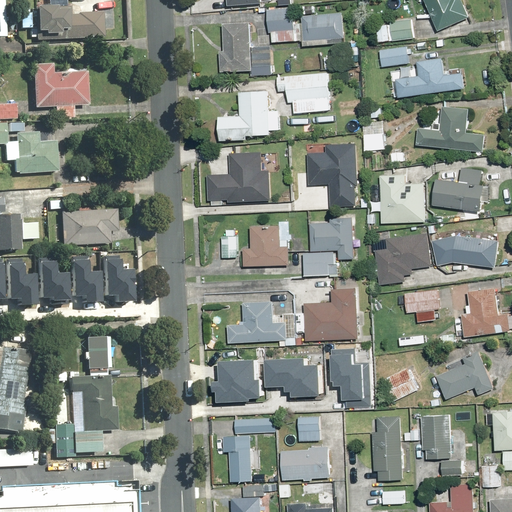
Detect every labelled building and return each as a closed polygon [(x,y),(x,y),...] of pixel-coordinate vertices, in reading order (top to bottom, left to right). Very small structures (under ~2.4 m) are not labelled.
[(428,0),(442,31),(474,17),(466,0),(428,0)] [(70,5),(37,6),(38,31),(44,31),(44,35),(48,35),(48,39),(104,38),(104,12),(70,12),(70,5)] [(293,9),(271,10),(271,33),(274,33),(274,43),(306,43),(306,46),(348,45),(347,13),(293,14),(293,9)] [(379,22),(382,42),(418,37),(416,18),(379,22)] [(254,23),(227,24),(228,51),(224,51),(225,71),(258,70),(257,67),(277,66),(276,46),(255,46),(254,23)] [(409,46),(382,50),(385,67),(411,64),(409,46)] [(423,76),(400,79),(402,98),(466,90),(464,73),(448,75),(446,58),(421,61),(423,76)] [(52,64),(34,64),(34,108),(55,108),(55,120),(75,120),(75,106),(87,106),(86,68),(76,68),(76,72),(52,73),(52,64)] [(330,73),(280,75),(281,92),(291,91),(291,102),(298,102),(298,111),(331,110),(330,73)] [(243,117),(224,116),(223,141),(252,142),(252,136),(274,136),(274,130),(282,130),(282,111),(272,111),(272,91),(244,91),(243,117)] [(15,104),(0,104),(0,120),(16,119),(15,104)] [(436,128),(422,128),(421,145),(487,151),(488,134),(470,134),(471,108),(445,107),(445,123),(436,122),(436,128)] [(387,121),(366,122),(368,152),(388,151),(387,121)] [(16,143),(7,143),(6,161),(15,161),(14,173),(55,175),(57,141),(38,140),(38,132),(17,131),(16,143)] [(329,153),(313,153),(313,184),(335,184),(335,205),(359,205),(359,187),(362,187),(362,145),(329,145),(329,153)] [(394,152),(394,162),(406,162),(406,152),(394,152)] [(234,175),(212,175),(212,199),(273,199),(274,170),(266,170),(266,154),(235,154),(234,175)] [(463,183),(440,179),(436,204),(486,212),(489,186),(484,185),(487,170),(465,167),(463,183)] [(408,175),(384,176),(385,223),(429,222),(428,183),(409,184),(408,175)] [(62,200),(49,200),(49,210),(62,209),(62,200)] [(117,209),(61,212),(62,246),(110,244),(110,232),(118,231),(117,209)] [(21,216),(0,216),(0,250),(21,250),(21,216)] [(334,222),(314,222),(314,250),(342,250),(342,258),(357,258),(356,217),(334,217),(334,222)] [(285,226),(255,225),(255,248),(247,248),(247,266),(292,266),(293,238),(285,238),(285,226)] [(436,243),(441,265),(452,263),(452,266),(458,265),(458,262),(500,267),(502,240),(464,237),(465,233),(459,232),(459,236),(436,243)] [(240,237),(225,237),(225,258),(239,258),(240,237)] [(391,249),(379,251),(383,284),(413,281),(412,275),(417,275),(417,269),(435,266),(432,243),(410,245),(409,237),(390,239),(391,249)] [(338,253),(307,253),(306,275),(338,276),(338,253)] [(130,269),(118,270),(117,254),(103,255),(104,294),(115,294),(115,300),(131,300),(130,269)] [(98,270),(85,271),(85,255),(70,256),(71,295),(82,295),(82,301),(99,300),(98,270)] [(65,272),(52,272),(52,257),(37,257),(38,296),(49,296),(49,302),(66,302),(65,272)] [(32,273),(20,273),(19,258),(5,258),(6,297),(17,297),(17,303),(33,303),(32,273)] [(336,302),(308,303),(309,340),(361,338),(360,288),(335,289),(336,302)] [(471,314),(465,314),(468,337),(511,331),(511,311),(503,313),(499,288),(473,291),(474,305),(470,305),(471,314)] [(441,289),(407,293),(410,313),(420,311),(421,322),(440,320),(438,310),(443,309),(441,289)] [(244,324),(232,325),(233,343),(291,340),(290,322),(277,323),(276,302),(247,303),(248,321),(244,322),(244,324)] [(88,360),(88,370),(106,370),(106,337),(88,337),(88,353),(82,353),(82,360),(88,360)] [(358,344),(335,346),(337,383),(345,382),(346,405),(375,403),(372,359),(359,360),(358,344)] [(29,352),(0,347),(0,427),(19,430),(29,352)] [(468,364),(440,376),(450,399),(479,386),(483,395),(499,388),(482,351),(466,358),(468,364)] [(311,353),(270,356),(272,383),(290,382),(290,387),(296,387),(297,395),(325,393),(323,361),(312,362),(311,353)] [(262,375),(261,356),(224,358),(225,379),(219,379),(219,388),(221,388),(222,398),(266,396),(265,375),(262,375)] [(109,377),(70,378),(72,425),(55,425),(55,458),(75,458),(75,454),(101,454),(101,431),(116,431),(117,406),(111,406),(109,377)] [(511,412),(498,413),(499,450),(506,450),(507,470),(511,469),(511,412)] [(443,460),(443,415),(427,415),(427,460),(443,460)] [(324,417),(303,417),(303,440),(324,440),(324,417)] [(381,432),(376,432),(377,471),(382,471),(382,481),(407,481),(407,472),(411,472),(410,445),(405,445),(404,417),(381,417),(381,432)] [(238,419),(238,433),(271,432),(271,418),(238,419)] [(255,437),(228,436),(228,451),(233,451),(233,480),(256,480),(256,469),(261,470),(261,447),(255,446),(255,437)] [(287,449),(287,479),(333,479),(333,448),(287,449)] [(0,449),(0,466),(31,466),(31,449),(0,449)] [(465,460),(444,460),(444,475),(465,475),(465,460)] [(502,466),(486,466),(486,487),(502,487),(502,466)] [(326,481),(303,480),(303,496),(325,496),(326,481)] [(247,498),(237,498),(237,511),(269,511),(268,484),(247,485),(247,498)] [(482,511),(483,484),(456,484),(456,501),(435,501),(434,511),(482,511)] [(407,491),(386,491),(386,504),(407,504),(407,491)] [(132,511),(132,493),(0,497),(0,511),(132,511)] [(511,511),(511,498),(496,498),(495,511),(511,511)] [(296,511),(336,511),(337,507),(312,507),(312,503),(297,503),(296,511)]
